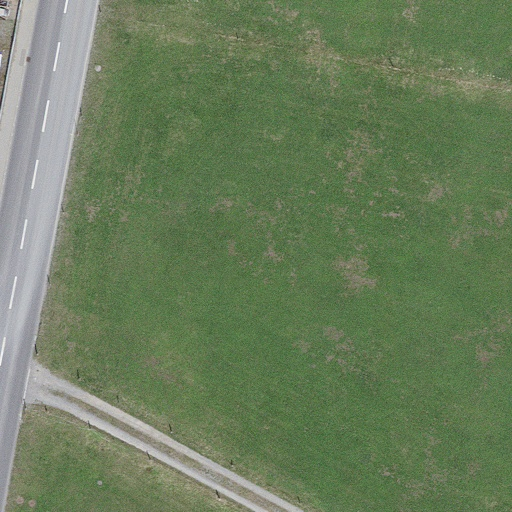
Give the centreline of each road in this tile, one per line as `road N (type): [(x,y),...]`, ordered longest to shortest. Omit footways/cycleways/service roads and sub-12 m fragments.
road 1 (tertiary): [(0,292),(53,0)]
road 2 (track): [(0,391),(58,401),(266,511)]
